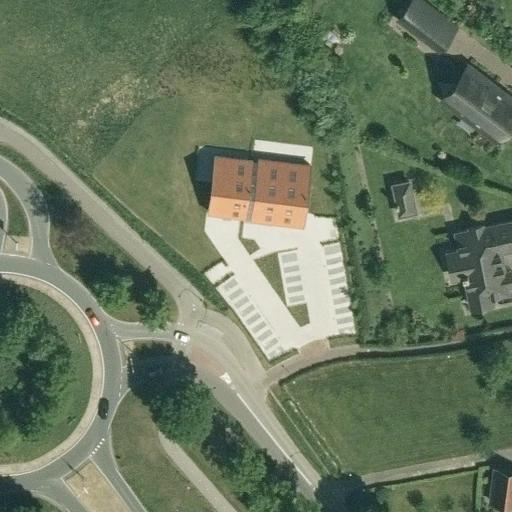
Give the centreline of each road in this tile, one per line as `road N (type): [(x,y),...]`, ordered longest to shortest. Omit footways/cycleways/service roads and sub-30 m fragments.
road 1 (tertiary): [(247,398),(202,338),(104,335)]
road 2 (tertiary): [(112,386),(171,369),(247,398)]
road 3 (tertiary): [(329,511),(247,398)]
road 4 (tertiary): [(38,274),(37,209),(0,169)]
